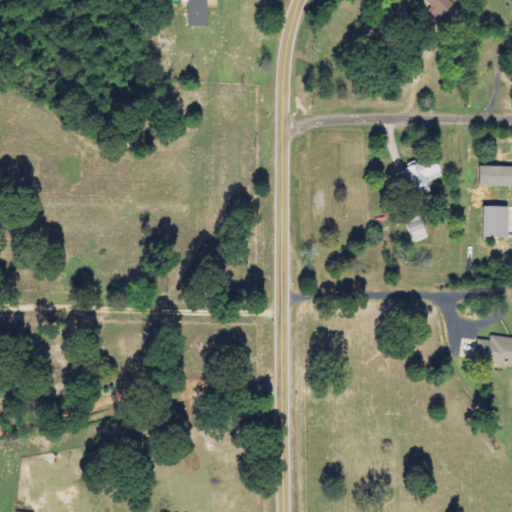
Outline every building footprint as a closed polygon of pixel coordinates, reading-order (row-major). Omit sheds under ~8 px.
[(203,0),(184,0),(184,27),(204,27),(203,0)] [(451,4),(447,0),(421,0),(439,17),(451,4)] [(394,172),(399,185),(408,181),(415,198),(428,193),(423,179),(438,173),(432,157),(394,172)] [(410,243),(425,237),(414,208),(399,213),(410,243)] [(511,338),(488,336),(487,341),(476,340),(473,362),(511,366),(511,338)]
